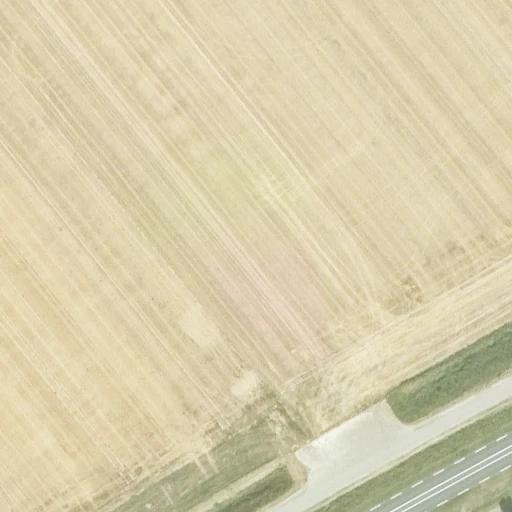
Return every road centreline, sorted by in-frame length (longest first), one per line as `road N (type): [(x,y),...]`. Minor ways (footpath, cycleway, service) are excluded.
road 1 (unclassified): [(511,386),(285,511)]
road 2 (secondary): [(397,511),(511,448)]
